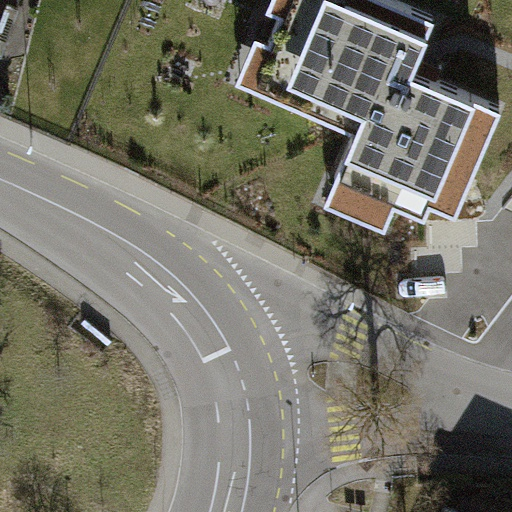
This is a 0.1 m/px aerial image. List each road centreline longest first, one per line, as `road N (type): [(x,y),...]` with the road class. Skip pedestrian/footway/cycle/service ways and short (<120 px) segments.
road 1 (tertiary): [(0,179),(77,215),(156,272),(203,327),(232,397)]
road 2 (residential): [(232,397),(352,390),(511,411)]
